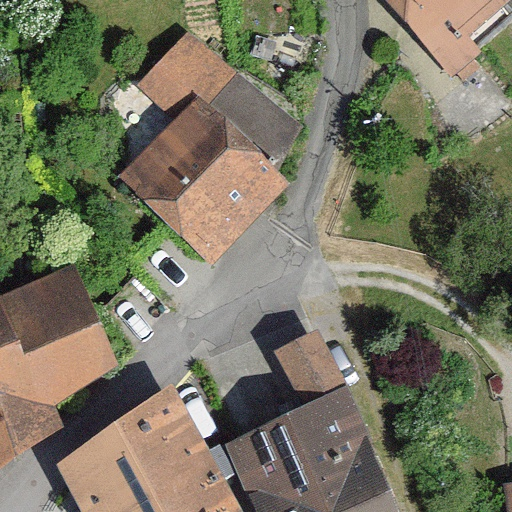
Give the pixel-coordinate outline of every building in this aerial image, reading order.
[(390,0),(451,72),(483,49),(471,31),(504,0),(390,0)] [(190,26),(135,81),(170,116),(119,168),(210,267),(288,172),(273,162),(302,120),(190,26)] [(0,467),(64,421),(59,399),(116,359),(75,259),(13,285),(0,255),(0,467)] [(425,511),(360,363),(230,420),(271,511),(425,511)] [(241,511),(174,376),(63,459),(91,511),(241,511)] [(511,511),(511,472),(501,474),(505,511),(511,511)]
